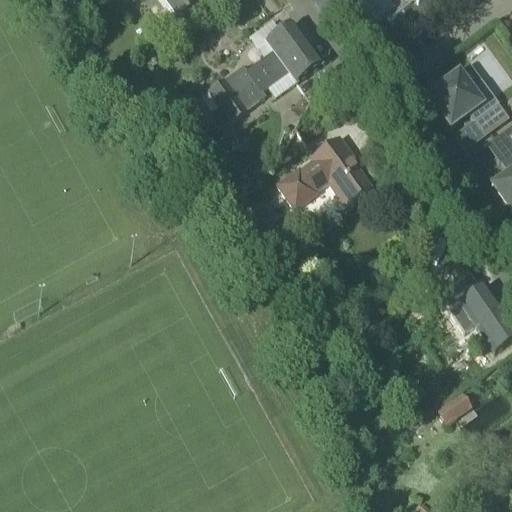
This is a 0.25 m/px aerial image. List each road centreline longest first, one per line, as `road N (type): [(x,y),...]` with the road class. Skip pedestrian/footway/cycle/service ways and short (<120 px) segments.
road 1 (unclassified): [(511,298),(367,99)]
road 2 (residential): [(367,99),(508,0)]
road 3 (unclassified): [(367,99),(296,0)]
